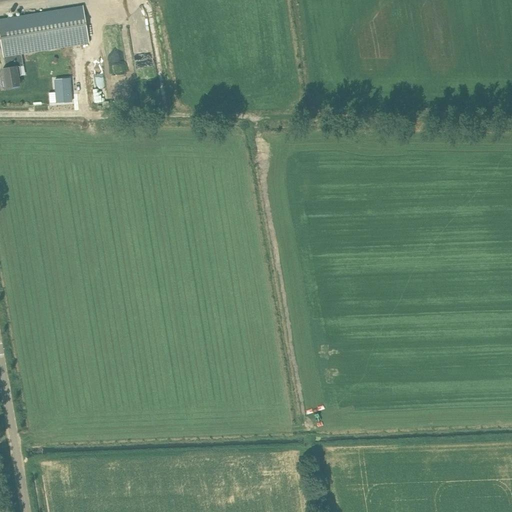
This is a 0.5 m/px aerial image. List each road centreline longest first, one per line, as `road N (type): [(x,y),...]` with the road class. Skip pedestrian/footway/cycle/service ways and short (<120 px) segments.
road 1 (track): [(511,116),(85,114)]
road 2 (tertiary): [(22,511),(0,379)]
